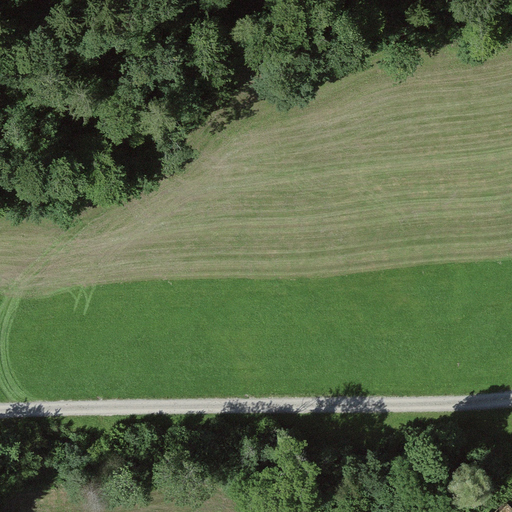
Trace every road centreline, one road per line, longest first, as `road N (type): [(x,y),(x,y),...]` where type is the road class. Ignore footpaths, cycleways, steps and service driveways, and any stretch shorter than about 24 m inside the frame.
road 1 (track): [(511,396),(428,407),(0,411)]
road 2 (track): [(325,0),(0,304)]
